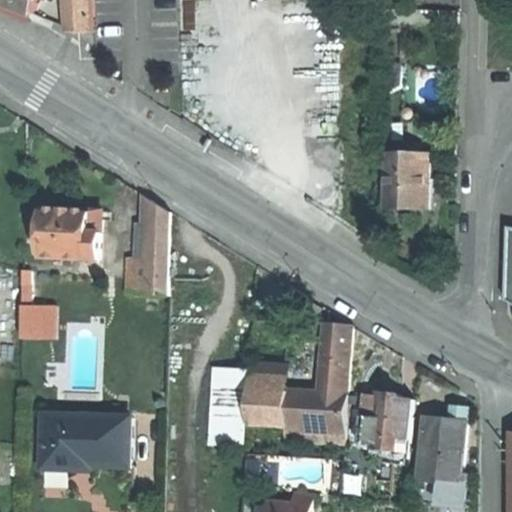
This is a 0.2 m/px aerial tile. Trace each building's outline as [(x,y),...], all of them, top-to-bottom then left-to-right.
[(43,0),(0,0),(3,1),(37,15),(43,0)] [(92,0),(72,0),(74,32),(94,32),(92,0)] [(382,70),(381,70),(386,89),(402,86),(402,70),(399,70),(382,70)] [(402,86),(386,89),(392,109),(410,105),(402,86)] [(432,153),(387,153),(387,209),(407,209),(431,209),(432,153)] [(173,213),(151,200),(150,260),(150,296),(171,296),(173,213)] [(72,211),(45,210),(44,258),(103,259),(104,232),(91,232),(92,211),(72,211)] [(104,212),(92,211),(91,232),(104,232),(104,212)] [(150,260),(129,260),(129,296),(150,296),(150,260)] [(34,270),(25,270),(24,327),(39,327),(39,305),(33,305),(34,270)] [(307,292),(295,286),(291,336),(305,337),(307,292)] [(56,305),(39,305),(39,327),(24,327),(24,337),(56,338),(56,305)] [(339,326),(326,325),(322,378),(351,380),(354,326),(339,326)] [(301,357),(290,357),(290,366),(291,366),(300,366),(301,357)] [(290,366),(253,363),(252,373),(251,389),(290,391),(291,366),(290,366)] [(252,373),(219,371),(214,446),(247,448),(249,424),(251,389),(252,373)] [(351,380),(322,378),(321,393),(350,395),(351,380)] [(290,391),(251,389),(249,424),(288,426),(347,430),(350,395),(321,393),(290,391)] [(392,390),(378,389),(378,393),(375,440),(374,444),(391,445),(392,433),(411,434),(414,396),(399,395),(400,390),(392,390)] [(378,393),(365,392),(361,439),(375,440),(378,393)] [(471,409),(452,408),(451,420),(466,421),(470,421),(471,409)] [(130,418),(44,415),(43,468),(72,469),(72,464),(90,464),(128,465),(130,418)] [(443,419),(428,418),(423,480),(425,480),(444,481),(461,483),(462,474),(466,421),(451,420),(443,419)] [(347,430),(288,426),(287,440),(347,444),(347,430)] [(391,445),(374,444),(374,450),(410,453),(411,434),(392,433),(391,445)] [(344,463),(334,463),(333,475),(343,476),(344,463)] [(461,483),(444,481),(443,504),(466,505),(468,475),(462,474),(461,483)] [(444,481),(425,480),(424,502),(443,504),(444,481)] [(297,504),(271,502),(270,511),(314,511),(315,495),(298,494),(297,504)]
